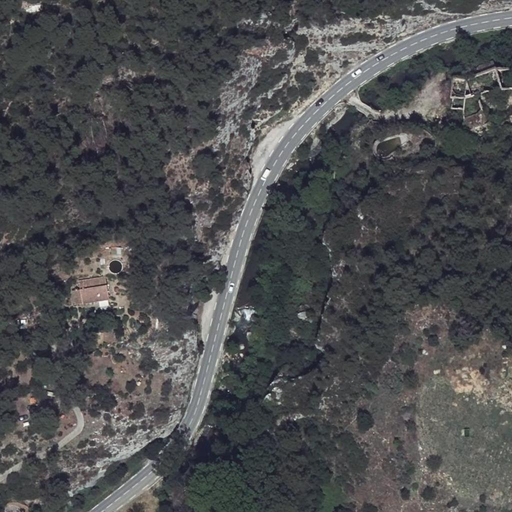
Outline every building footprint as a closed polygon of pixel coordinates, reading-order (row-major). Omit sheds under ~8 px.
[(468,81),(454,79),(451,99),(454,100),(452,110),(464,113),(462,126),(482,123),(479,101),(478,96),(511,91),(511,69),(498,71),(498,68),(468,81)] [(451,99),(438,100),(438,126),(462,126),(464,113),(452,110),(454,100),(451,99)] [(511,115),(503,118),(507,133),(511,131),(511,115)] [(108,286),(81,290),(83,303),(110,299),(108,286)] [(73,291),(76,305),(83,303),(81,290),(73,291)] [(93,308),(95,316),(111,313),(111,305),(93,308)] [(38,328),(30,332),(35,341),(42,337),(38,328)]
